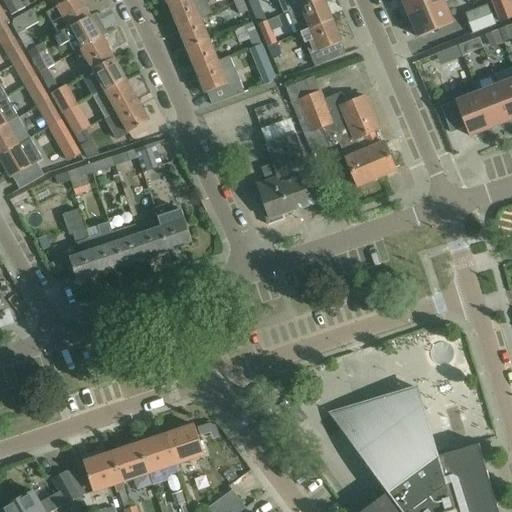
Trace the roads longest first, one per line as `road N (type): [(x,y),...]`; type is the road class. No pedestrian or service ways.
road 1 (residential): [(250,272),(131,0)]
road 2 (residential): [(207,383),(472,293)]
road 3 (residential): [(361,0),(445,204)]
road 4 (residential): [(0,451),(207,383)]
road 5 (residential): [(250,272),(445,204)]
road 6 (residential): [(301,511),(207,383)]
road 7 (residential): [(511,430),(472,293)]
road 8 (residential): [(0,229),(61,336)]
